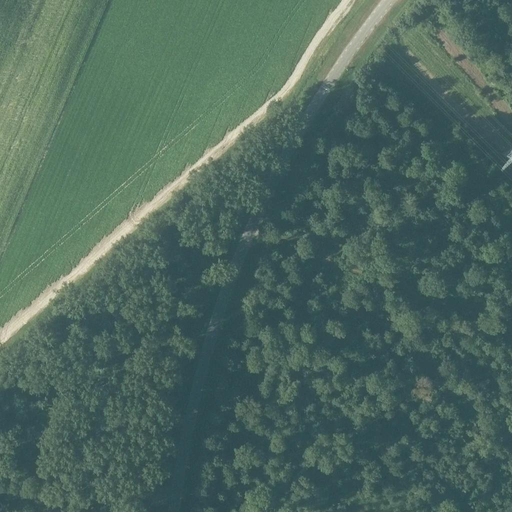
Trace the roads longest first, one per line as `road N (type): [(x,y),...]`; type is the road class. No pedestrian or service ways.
road 1 (tertiary): [(172,511),(208,343),(251,226),(304,121),(389,0)]
road 2 (track): [(251,226),(511,337)]
